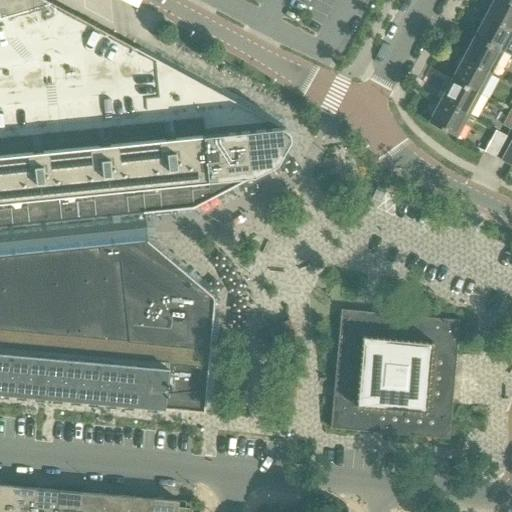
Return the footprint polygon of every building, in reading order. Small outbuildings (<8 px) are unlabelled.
[(0,0),(0,257),(4,257),(50,252),(104,247),(105,253),(115,261),(121,260),(129,341),(139,342),(152,343),(159,344),(184,346),(208,348),(210,348),(211,348),(213,318),(213,316),(214,316),(214,315),(215,302),(215,300),(214,299),(214,298),(213,297),(213,296),(212,295),(211,294),(189,275),(188,274),(187,275),(186,274),(187,273),(164,254),(163,254),(162,253),(148,241),(147,241),(147,240),(147,235),(146,226),(145,219),(145,214),(145,213),(145,211),(131,213),(129,213),(124,214),(115,214),(113,215),(108,215),(90,217),(78,218),(45,222),(12,225),(0,226),(0,155),(4,155),(20,154),(54,150),(57,150),(71,149),(85,147),(87,147),(121,144),(123,143),(137,142),(151,141),(153,140),(187,137),(191,137),(201,136),(201,135),(204,135),(206,150),(206,158),(210,199),(221,194),(221,193),(222,193),(250,179),(250,178),(251,178),(271,167),(277,164),(278,164),(281,158),(282,157),(290,142),(290,141),(291,140),(291,139),(291,138),(291,137),(291,136),(291,134),(290,133),(290,132),(289,131),(288,130),(288,129),(286,128),(285,128),(277,124),(276,124),(276,123),(244,106),(243,106),(242,105),(210,88),(209,87),(209,88),(208,87),(177,70),(176,70),(175,69),(156,59),(155,58),(155,59),(154,58),(139,50),(138,50),(138,49),(137,48),(137,49),(114,37),(114,36),(113,36),(112,36),(112,35),(111,35),(80,19),(80,18),(79,18),(78,17),(46,0),(0,0)] [(488,7),(484,15),(511,30),(511,3),(505,0),(493,0),(489,8),(488,7)] [(511,30),(484,15),(480,23),(481,23),(474,37),(502,52),(511,57),(511,30)] [(466,50),(462,57),(497,76),(498,74),(492,71),(502,52),(474,37),(467,50),(466,50)] [(458,66),(451,79),(480,94),(490,75),(495,77),(495,76),(497,76),(462,57),(457,65),(458,66)] [(443,92),(439,100),(468,116),(473,119),(474,116),(469,114),(480,94),(451,79),(444,92),(443,92)] [(468,116),(439,100),(435,107),(436,108),(429,121),(428,122),(457,137),(468,116)] [(511,125),(511,111),(510,111),(502,125),(510,129),(511,125)] [(484,152),(485,152),(495,158),(506,136),(495,131),(484,152)] [(0,226),(12,225),(45,222),(78,218),(90,217),(108,215),(113,215),(115,214),(124,214),(129,213),(131,213),(145,211),(145,213),(153,212),(193,208),(210,199),(206,158),(206,150),(204,135),(201,135),(201,136),(191,137),(187,137),(153,140),(151,141),(137,142),(123,143),(121,144),(87,147),(85,147),(71,149),(57,150),(54,150),(20,154),(4,155),(0,155),(0,226)] [(500,161),(511,166),(511,163),(511,139),(500,161)] [(0,393),(9,394),(16,395),(26,396),(34,397),(44,398),(52,398),(62,399),(70,400),(80,401),(88,402),(98,403),(106,403),(115,404),(116,404),(124,404),(133,405),(134,405),(146,406),(147,406),(157,407),(163,408),(163,409),(165,409),(166,409),(195,412),(195,411),(196,412),(205,413),(210,356),(211,350),(210,350),(210,348),(208,348),(184,346),(159,344),(152,343),(139,342),(129,341),(121,260),(115,261),(105,253),(104,247),(50,252),(4,257),(0,257),(0,393)] [(341,309),(330,428),(449,439),(459,320),(388,314),(341,309)] [(290,326),(275,332),(284,356),(299,351),(299,353),(300,354),(301,354),(296,340),(297,339),(289,317),(287,317),(288,318),(289,320),(291,326),(290,326)] [(0,511),(8,511),(11,486),(0,485),(0,511)] [(32,511),(35,488),(11,486),(8,511),(32,511)] [(32,511),(56,511),(59,490),(35,488),(32,511)] [(59,490),(56,511),(80,511),(83,492),(59,490)] [(104,511),(106,495),(83,492),(80,511),(104,511)] [(128,511),(130,497),(106,495),(104,511),(128,511)] [(128,511),(153,511),(154,499),(130,497),(128,511)] [(178,501),(177,501),(154,499),(153,511),(190,511),(191,509),(178,508),(178,501)]
